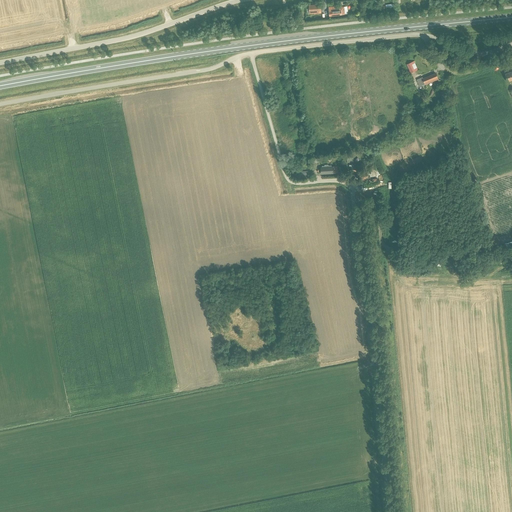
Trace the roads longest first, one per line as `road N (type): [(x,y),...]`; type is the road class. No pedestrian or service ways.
road 1 (primary): [(173,56),(511,17)]
road 2 (track): [(389,511),(351,187)]
road 3 (unclassified): [(0,104),(210,69),(250,53)]
road 4 (unclassified): [(0,62),(131,37),(239,0)]
road 5 (unclassified): [(351,187),(288,178),(250,53)]
road 6 (trunk): [(0,85),(173,56)]
road 7 (unclassified): [(250,53),(422,35)]
